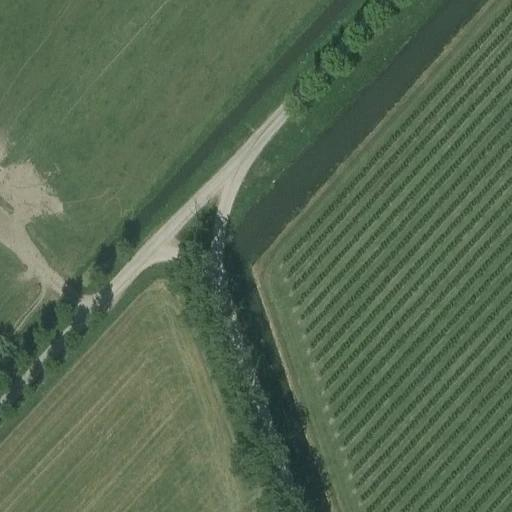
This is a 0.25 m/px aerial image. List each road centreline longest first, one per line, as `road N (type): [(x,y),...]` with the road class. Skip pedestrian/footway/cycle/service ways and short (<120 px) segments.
road 1 (unclassified): [(278,511),(193,211)]
road 2 (unclassified): [(193,211),(395,0)]
road 3 (unclassified): [(0,411),(193,211)]
